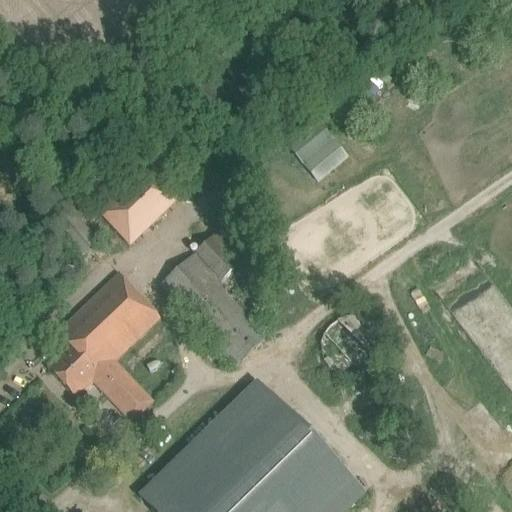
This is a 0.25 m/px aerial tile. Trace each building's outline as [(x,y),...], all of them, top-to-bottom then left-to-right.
[(469,4),(461,13),(470,20),(477,12),(469,4)] [(322,128),(291,157),(318,185),(349,156),(322,128)] [(98,216),(129,249),(181,199),(178,197),(191,185),(163,155),(98,216)] [(158,288),(233,369),(267,337),(257,326),(272,312),(226,263),(241,249),(222,228),(158,288)] [(119,277),(71,323),(57,336),(70,351),(49,372),(74,399),(83,390),(85,392),(94,384),(131,424),(153,404),(115,364),(160,321),(119,277)] [(380,352),(380,349),(380,345),(379,342),(378,339),(377,336),(375,333),(373,330),(371,328),(369,325),(366,323),(363,322),(360,321),(356,320),(353,319),(350,319),(346,319),(343,320),(340,321),(337,322),(334,324),(331,326),(328,328),(326,331),(324,333),(323,336),(321,339),(320,343),(320,346),(320,349),(320,353),(321,356),(321,359),(323,363),(325,365),(326,368),(329,371),(331,373),(334,375),(337,376),(340,378),(344,379),(347,379),(350,379),(354,379),(357,378),(360,378),(363,376),(366,375),(369,373),(372,370),(374,368),(376,365),(377,362),(379,359),(380,356),(380,352)] [(345,511),(375,484),(270,375),(150,489),(171,511),(345,511)]
